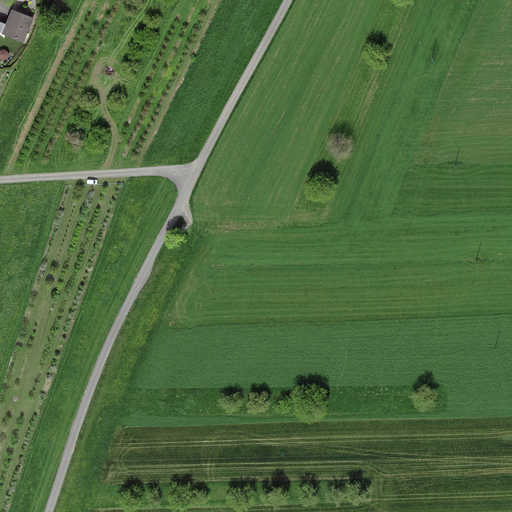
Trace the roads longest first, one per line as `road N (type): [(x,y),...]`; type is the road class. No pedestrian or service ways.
road 1 (unclassified): [(49,511),(109,344),(194,173)]
road 2 (unclassified): [(194,173),(284,0)]
road 3 (residential): [(0,180),(194,173)]
